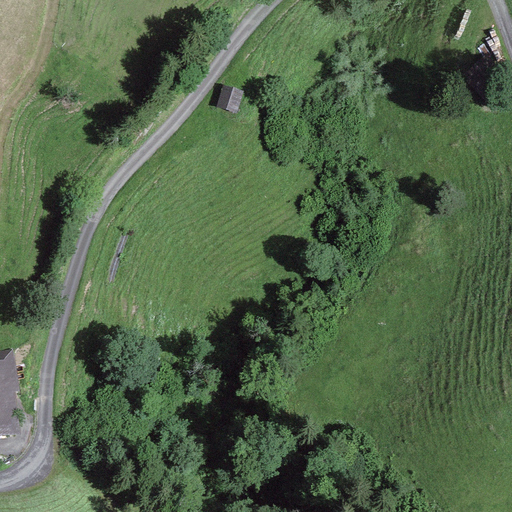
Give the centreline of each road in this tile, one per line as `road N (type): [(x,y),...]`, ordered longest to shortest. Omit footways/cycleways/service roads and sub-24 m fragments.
road 1 (residential): [(271,0),(103,199),(56,332),(43,441),(24,469),(0,480)]
road 2 (track): [(0,117),(42,58),(54,0)]
